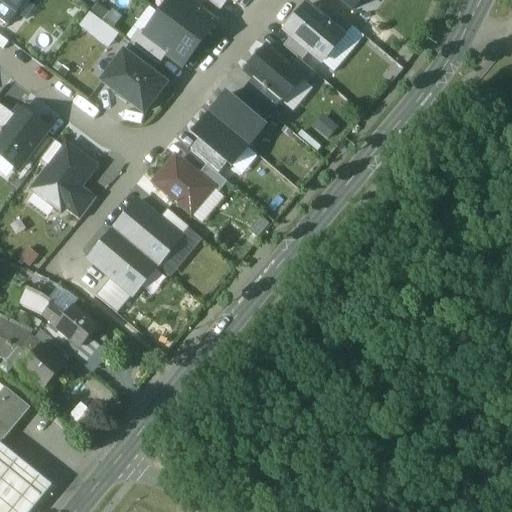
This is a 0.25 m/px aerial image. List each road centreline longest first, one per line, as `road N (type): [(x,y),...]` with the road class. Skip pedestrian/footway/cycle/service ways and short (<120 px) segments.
road 1 (tertiary): [(118,460),(444,67),(480,0)]
road 2 (residential): [(0,51),(143,153),(267,0)]
road 3 (residential): [(118,460),(228,511)]
